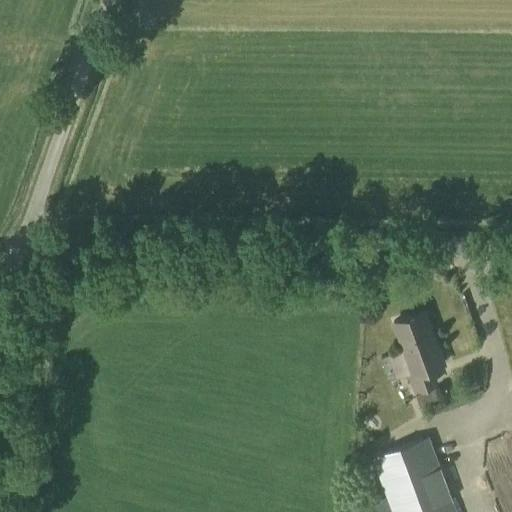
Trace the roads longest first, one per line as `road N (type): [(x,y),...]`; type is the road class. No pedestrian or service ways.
road 1 (unclassified): [(19,246),(511,250)]
road 2 (unclassified): [(19,246),(101,0)]
